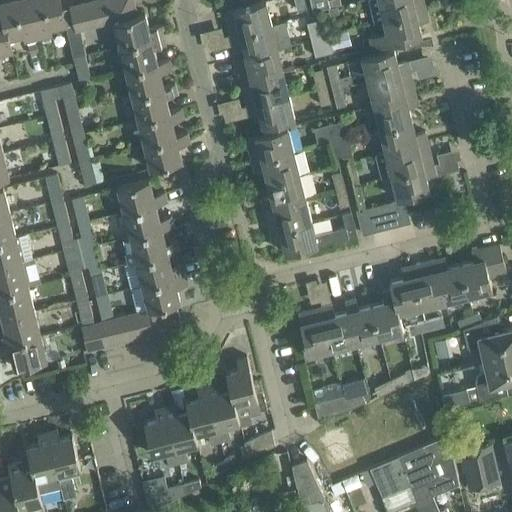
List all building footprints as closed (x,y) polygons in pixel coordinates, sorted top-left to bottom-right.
[(13,0),(0,3),(0,6),(2,15),(8,40),(23,36),(25,41),(38,38),(28,0),(13,0)] [(65,26),(61,8),(58,0),(28,0),(38,38),(51,35),(49,30),(65,26)] [(94,0),(93,0),(82,3),(88,26),(100,23),(94,0)] [(112,20),(106,0),(94,0),(100,23),(112,20)] [(106,0),(112,20),(113,20),(124,17),(119,0),(106,0)] [(119,0),(124,17),(136,14),(132,0),(119,0)] [(263,0),(223,10),(229,34),(270,24),(264,0),(263,0)] [(294,0),(298,11),(306,8),(304,0),(294,0)] [(311,0),(313,9),(329,5),(327,0),(311,0)] [(379,20),(425,9),(422,0),(369,0),(374,21),(379,20)] [(82,3),(61,8),(65,26),(73,24),(75,30),(88,26),(82,3)] [(427,19),(425,9),(379,20),(382,33),(369,36),(372,47),(421,35),(418,22),(427,19)] [(113,20),(120,45),(162,34),(160,24),(148,27),(144,12),(136,14),(124,17),(113,20)] [(0,54),(11,52),(8,40),(2,15),(0,15),(0,54)] [(320,37),(327,35),(323,18),(316,20),(320,37)] [(307,22),(311,39),(320,37),(316,20),(307,22)] [(276,47),(270,24),(229,34),(232,44),(241,42),(245,55),(276,47)] [(73,56),(84,54),(86,53),(81,33),(68,36),(73,56)] [(165,44),(162,34),(120,45),(125,69),(156,61),(153,47),(165,44)] [(320,37),(324,54),(331,52),(327,35),(320,37)] [(324,54),(320,37),(311,39),(316,56),(324,54)] [(36,42),(27,44),(30,55),(39,53),(36,42)] [(276,47),(245,55),(248,68),(238,71),(241,81),(282,71),(276,47)] [(361,56),(367,81),(409,70),(407,60),(397,62),(394,48),(361,56)] [(435,51),(414,57),(419,76),(440,70),(435,51)] [(90,77),(84,54),(73,56),(79,79),(79,80),(90,77)] [(125,69),(132,93),(162,85),(159,71),(171,68),(168,58),(156,61),(125,69)] [(327,64),(333,89),(342,87),(336,62),(327,64)] [(317,87),(325,85),(321,70),(314,72),(317,87)] [(415,94),(409,70),(367,81),(373,104),(415,94)] [(241,81),(246,104),(288,94),(282,71),(241,81)] [(63,96),(66,110),(77,107),(71,81),(55,85),(58,97),(63,96)] [(132,93),(138,118),(169,110),(165,96),(177,93),(174,82),(162,85),(132,93)] [(58,97),(55,85),(40,89),(47,114),(58,111),(55,98),(58,97)] [(329,102),(325,85),(317,87),(322,104),(329,102)] [(346,103),(342,87),(333,89),(337,106),(346,103)] [(294,118),(288,94),(246,104),(249,115),(259,112),(262,126),(294,118)] [(418,104),(415,94),(373,104),(379,127),(411,119),(408,106),(418,104)] [(77,107),(66,110),(72,134),(83,131),(77,107)] [(183,117),(180,107),(169,110),(138,118),(144,142),(175,134),(171,120),(183,117)] [(47,114),(53,139),(64,136),(58,111),(47,114)] [(379,127),(385,150),(427,140),(424,130),(414,132),(411,119),(379,127)] [(343,121),(335,123),(339,138),(351,135),(350,133),(352,132),(350,121),(344,122),(343,121)] [(327,125),(331,140),(339,138),(335,123),(327,125)] [(245,136),(251,161),(293,150),(287,126),(245,136)] [(72,134),(78,158),(89,156),(83,131),(72,134)] [(187,131),(175,134),(144,142),(150,168),(181,160),(177,145),(189,142),(187,131)] [(351,135),(339,138),(343,155),(351,153),(351,150),(355,149),(351,135)] [(64,136),(53,139),(59,164),(71,161),(64,136)] [(339,138),(331,140),(335,157),(343,155),(339,138)] [(432,163),(427,140),(385,150),(391,174),(432,163)] [(444,168),(463,164),(459,147),(440,151),(444,168)] [(264,168),(267,181),(299,173),(293,150),(251,161),(254,171),(264,168)] [(0,178),(9,176),(2,151),(0,151),(0,178)] [(89,156),(78,158),(85,185),(96,182),(89,156)] [(435,174),(432,163),(391,174),(397,198),(391,199),(397,224),(409,221),(403,196),(429,190),(425,176),(435,174)] [(346,168),(350,185),(358,183),(354,166),(346,168)] [(336,189),(344,186),(341,171),(332,173),(336,189)] [(45,175),(51,200),(62,197),(56,172),(45,175)] [(305,196),(299,173),(267,181),(270,195),(261,197),(263,207),(305,196)] [(117,185),(124,211),(155,203),(167,200),(164,190),(152,193),(149,178),(129,182),(117,185)] [(364,206),(358,183),(350,185),(356,208),(364,206)] [(0,212),(9,210),(3,186),(0,186),(0,212)] [(344,186),(336,189),(340,206),(349,204),(344,186)] [(77,223),(88,220),(82,194),(71,197),(77,223)] [(311,220),(305,196),(263,207),(269,230),(311,220)] [(69,222),(62,197),(51,200),(57,225),(69,222)] [(386,227),(397,224),(391,199),(379,202),(386,227)] [(368,205),(374,230),(386,227),(379,202),(368,205)] [(159,217),(155,203),(124,211),(130,236),(172,225),(173,225),(170,215),(159,217)] [(368,205),(364,206),(356,208),(362,233),(374,230),(368,205)] [(0,239),(15,235),(9,210),(0,212),(0,239)] [(314,233),(311,220),(269,230),(272,241),(282,239),(285,252),(356,234),(350,211),(342,213),(345,225),(314,233)] [(81,235),(76,236),(79,246),(79,248),(95,244),(88,220),(77,223),(81,235)] [(64,249),(79,246),(76,236),(73,237),(69,222),(57,225),(64,249)] [(161,228),(172,225),(130,236),(133,250),(124,252),(127,262),(167,252),(179,249),(176,239),(165,242),(161,228)] [(0,265),(22,260),(15,235),(0,239),(0,265)] [(460,262),(468,294),(491,289),(488,274),(506,269),(499,242),(471,249),(473,259),(460,262)] [(95,244),(79,248),(82,259),(86,258),(89,272),(101,269),(95,244)] [(79,248),(79,246),(64,249),(70,274),(81,271),(78,260),(82,259),(79,248)] [(127,262),(125,263),(131,287),(142,284),(185,273),(182,263),(171,266),(167,252),(136,260),(127,262)] [(444,256),(434,259),(444,300),(468,294),(460,262),(447,266),(444,256)] [(434,259),(410,264),(421,306),(444,300),(434,259)] [(0,291),(28,285),(22,260),(0,265),(0,291)] [(397,312),(421,306),(410,264),(400,267),(403,277),(389,280),(391,288),(397,312)] [(89,272),(95,295),(107,293),(101,269),(89,272)] [(70,274),(76,299),(87,296),(81,271),(70,274)] [(185,273),(142,284),(148,309),(151,308),(163,305),(176,302),(179,301),(176,286),(187,283),(185,273)] [(34,309),(28,285),(0,291),(0,310),(2,317),(34,309)] [(401,330),(397,312),(391,288),(381,291),(384,301),(370,304),(378,336),(401,330)] [(102,321),(113,318),(107,293),(95,295),(102,321)] [(76,299),(83,325),(94,323),(87,296),(76,299)] [(355,298),(345,300),(355,342),(378,336),(370,304),(357,307),(355,298)] [(332,348),(355,342),(345,300),(344,300),(347,310),(334,313),(332,303),(321,306),(332,348)] [(176,302),(163,305),(165,313),(168,325),(181,322),(178,310),(176,302)] [(163,305),(151,308),(156,332),(169,329),(168,325),(165,313),(163,305)] [(308,354),(332,348),(321,306),(297,312),(308,354)] [(156,332),(151,308),(148,309),(138,311),(144,335),(156,332)] [(4,343),(40,334),(34,309),(2,317),(6,332),(2,333),(4,343)] [(132,338),(144,335),(138,311),(137,312),(126,314),(132,338)] [(460,327),(476,321),(480,320),(477,312),(457,320),(460,327)] [(126,314),(114,317),(120,341),(132,338),(126,314)] [(424,320),(426,328),(443,324),(441,316),(424,320)] [(482,349),(485,361),(511,354),(511,328),(500,332),(497,316),(463,329),(467,342),(469,347),(473,349),(476,350),(482,349)] [(108,344),(120,341),(114,317),(113,318),(102,321),(108,344)] [(410,333),(426,328),(424,320),(408,324),(410,333)] [(94,323),(83,325),(81,326),(87,349),(100,346),(94,323)] [(40,334),(4,343),(7,353),(10,352),(14,367),(46,359),(40,334)] [(511,354),(485,361),(487,369),(481,371),(479,372),(477,374),(475,378),(480,399),(511,391),(511,381),(511,380),(511,354)] [(234,404),(235,404),(236,409),(247,406),(249,415),(260,412),(260,410),(267,408),(260,378),(253,380),(246,355),(236,357),(239,368),(226,371),(230,388),(234,404)] [(415,378),(430,371),(429,364),(428,365),(428,366),(414,368),(413,367),(412,367),(415,378)] [(390,378),(394,387),(408,380),(404,372),(390,378)] [(377,394),(394,387),(390,378),(373,386),(377,394)] [(236,409),(235,404),(234,404),(230,388),(218,391),(216,381),(204,384),(219,441),(229,438),(226,425),(239,421),(236,409)] [(186,399),(188,408),(194,433),(206,430),(209,443),(219,441),(204,384),(196,386),(198,396),(186,399)] [(469,402),(466,388),(441,394),(444,408),(469,402)] [(343,394),(347,409),(365,400),(359,390),(343,394)] [(337,412),(347,409),(343,394),(314,401),(317,416),(337,412)] [(188,408),(176,411),(174,402),(164,405),(178,462),(185,460),(188,460),(184,445),(197,442),(194,433),(188,408)] [(168,464),(178,462),(164,405),(154,407),(156,417),(144,421),(152,454),(165,451),(168,464)] [(47,429),(61,488),(64,500),(76,497),(69,470),(80,467),(72,434),(59,437),(57,427),(47,429)] [(244,441),(245,445),(248,457),(275,444),(271,428),(244,441)] [(37,479),(40,493),(61,488),(47,429),(37,432),(39,442),(26,445),(30,458),(31,458),(36,479),(37,479)] [(396,454),(416,499),(421,511),(448,511),(446,507),(438,510),(431,494),(458,482),(447,432),(396,454)] [(467,489),(500,481),(491,442),(458,450),(467,489)] [(223,458),(224,460),(225,467),(235,463),(233,453),(223,458)] [(389,511),(416,499),(396,454),(369,466),(376,481),(376,483),(389,511)] [(19,510),(21,509),(32,506),(33,511),(44,511),(40,493),(37,479),(36,479),(31,458),(30,458),(7,464),(13,485),(19,510)] [(307,458),(291,464),(293,474),(295,483),(298,497),(307,493),(309,503),(310,503),(323,497),(307,458)] [(185,460),(178,462),(181,470),(187,469),(185,460)] [(225,467),(224,460),(212,465),(215,472),(225,467)] [(369,466),(359,470),(366,485),(376,481),(369,466)] [(293,474),(286,475),(288,485),(295,483),(293,474)] [(198,478),(183,481),(186,492),(201,485),(198,478)] [(340,480),(330,484),(335,494),(344,490),(340,480)] [(186,492),(183,481),(144,492),(149,510),(186,492)] [(21,511),(21,509),(19,510),(13,485),(1,488),(0,484),(0,511),(21,511)]
